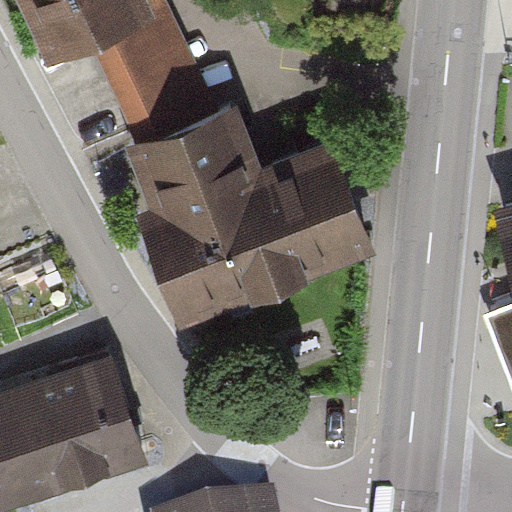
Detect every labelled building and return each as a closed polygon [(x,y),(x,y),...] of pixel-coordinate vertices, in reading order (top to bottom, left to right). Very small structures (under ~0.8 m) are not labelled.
[(27,0),(52,54),(91,36),(159,5),(156,0),(27,0)] [(156,0),(159,5),(91,36),(137,130),(219,101),(174,0),(156,0)] [(113,138),(177,319),(379,249),(338,130),(263,157),(241,94),(219,101),(137,130),(113,138)] [(511,304),(487,313),(511,374),(511,213),(490,219),(511,275),(511,304)] [(0,503),(152,452),(117,349),(0,388),(0,503)]
